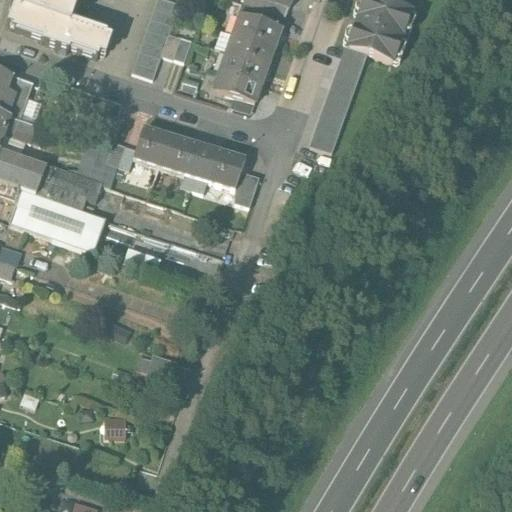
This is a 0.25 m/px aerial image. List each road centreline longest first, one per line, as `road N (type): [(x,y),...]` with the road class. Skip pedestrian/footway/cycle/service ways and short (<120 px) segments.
road 1 (residential): [(283,145),(158,511)]
road 2 (motorway): [(511,217),(326,511)]
road 3 (residential): [(283,145),(0,50)]
road 4 (motorway): [(391,511),(511,318)]
road 5 (residential): [(334,0),(283,145)]
